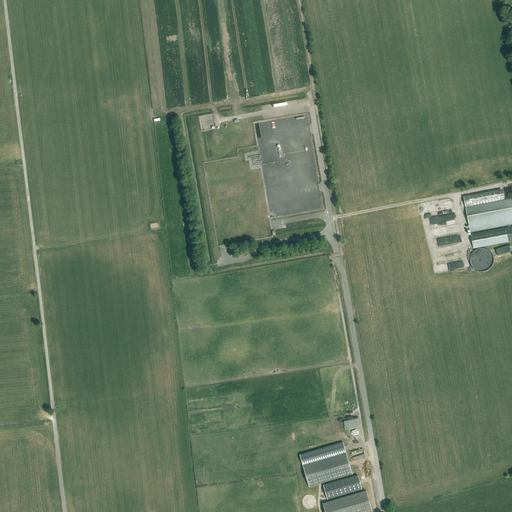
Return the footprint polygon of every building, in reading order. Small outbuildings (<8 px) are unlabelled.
[(503,190),(488,193),(464,197),(470,232),(511,224),(511,187),(505,188),(507,199),(505,200),(503,190)] [(441,222),(448,220),(446,214),(439,216),(441,222)] [(459,225),(434,230),(436,237),(461,232),(459,225)] [(511,226),(471,234),(474,249),(511,241),(511,226)] [(498,254),(511,250),(511,244),(497,249),(498,254)] [(439,262),(460,259),(460,253),(447,255),(447,256),(438,257),(439,262)] [(352,452),(354,459),(366,456),(364,448),(352,452)] [(353,474),(346,453),(303,466),(309,487),(353,474)] [(323,501),(358,491),(353,477),(319,487),(323,501)] [(366,491),(323,504),(325,511),(369,511),(372,511),(366,491)]
